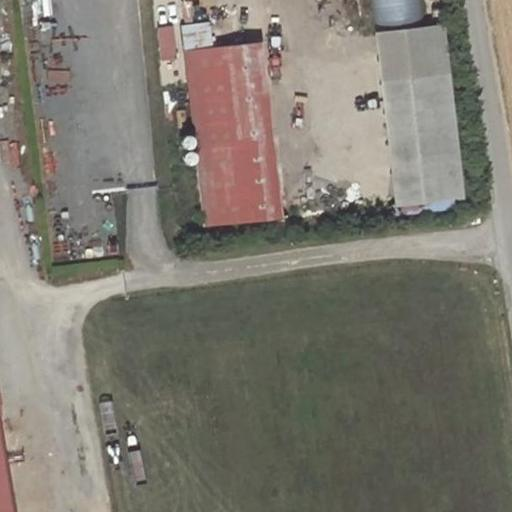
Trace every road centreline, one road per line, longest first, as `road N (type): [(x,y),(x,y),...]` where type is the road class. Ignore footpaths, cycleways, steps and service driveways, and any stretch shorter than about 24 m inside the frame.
road 1 (unclassified): [(511,237),(125,282)]
road 2 (unknown): [(80,511),(36,297),(125,272)]
road 3 (unknown): [(127,0),(125,282)]
road 4 (unclassified): [(473,0),(511,237)]
road 5 (unknown): [(0,182),(36,297)]
